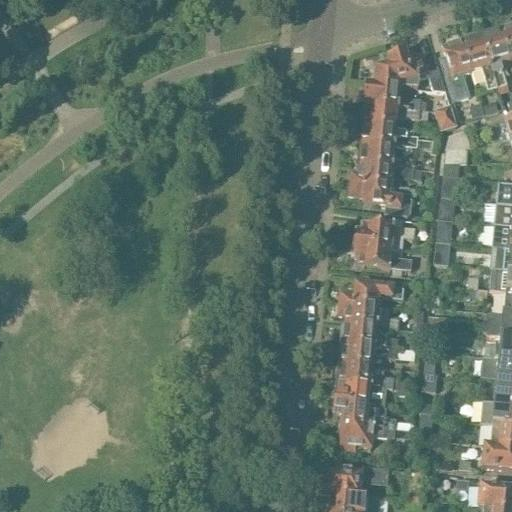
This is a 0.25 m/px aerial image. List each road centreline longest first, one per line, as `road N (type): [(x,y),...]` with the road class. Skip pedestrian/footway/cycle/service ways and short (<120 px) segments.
road 1 (residential): [(319,37),(273,511)]
road 2 (residential): [(319,37),(446,0)]
